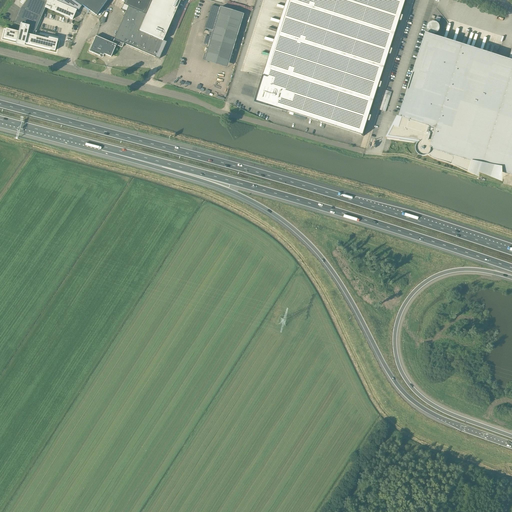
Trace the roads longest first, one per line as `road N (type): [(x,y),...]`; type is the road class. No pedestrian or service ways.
road 1 (motorway): [(511,252),(0,104)]
road 2 (motorway): [(102,146),(268,210),(325,261),(407,396),(511,443)]
road 3 (motorway): [(102,146),(511,268)]
road 4 (motorway): [(511,436),(432,405),(403,375),(394,345),(403,307),(427,281),(460,270),(511,278)]
road 5 (unclassified): [(148,88),(363,151)]
road 6 (unknown): [(349,135),(237,98),(265,0)]
road 7 (unclassified): [(148,88),(0,51)]
